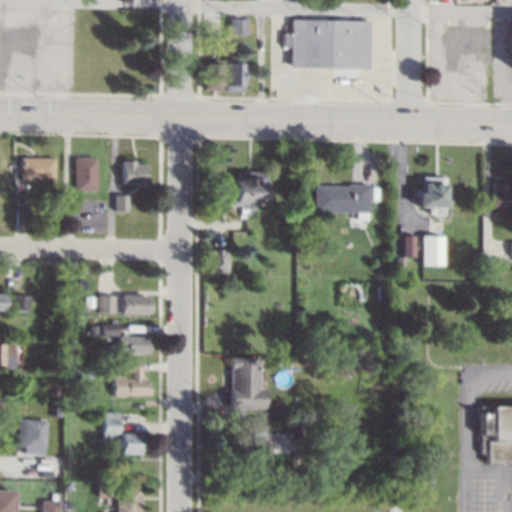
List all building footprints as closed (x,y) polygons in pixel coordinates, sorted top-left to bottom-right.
[(245,34),(246,18),(230,18),(229,34),(245,34)] [(366,68),(367,20),(289,19),(289,32),(282,32),(281,46),(289,46),(288,67),(366,68)] [(204,90),(221,90),(220,61),(203,61),(204,90)] [(242,63),(223,63),(223,91),(242,92),(242,63)] [(19,178),(53,179),(53,157),(19,157),(19,178)] [(95,157),(73,157),(73,190),(95,190),(95,157)] [(122,184),(145,183),(145,164),(135,164),(135,160),(121,161),(122,184)] [(263,204),(263,172),(233,171),(232,203),(263,204)] [(511,183),(491,183),(491,214),(503,214),(503,211),(511,211),(511,183)] [(312,184),(312,211),(366,212),(367,185),(312,184)] [(114,212),(127,211),(126,195),(114,196),(114,212)] [(413,235),(390,236),(390,256),(413,256),(413,235)] [(419,265),(440,265),(440,236),(419,236),(419,265)] [(226,249),(207,249),(207,273),(227,272),(226,249)] [(28,295),(12,294),(12,310),(27,310),(28,295)] [(150,295),(121,294),(120,313),(149,314),(150,295)] [(113,312),(114,295),(98,295),(97,312),(113,312)] [(117,335),(116,323),(99,324),(100,335),(117,335)] [(148,337),(118,336),(117,353),(148,354),(148,337)] [(0,365),(9,365),(9,344),(0,343),(0,365)] [(229,408),(264,409),(264,388),(258,388),(259,357),(230,356),(229,408)] [(140,360),(124,361),(125,371),(112,371),(113,395),(149,395),(149,380),(141,380),(140,360)] [(511,463),(484,463),(485,453),(478,452),(479,406),(511,406),(511,463)] [(117,412),(103,411),(102,439),(117,439),(117,412)] [(45,419),(17,418),(16,446),(23,446),(23,453),(44,454),(45,419)] [(266,422),(248,421),(247,454),(265,455),(266,422)] [(120,453),(138,454),(139,433),(121,432),(120,453)] [(115,511),(140,511),(140,486),(116,487),(115,511)] [(0,511),(13,511),(14,490),(0,489),(0,511)] [(59,511),(60,500),(41,500),(40,511),(59,511)]
